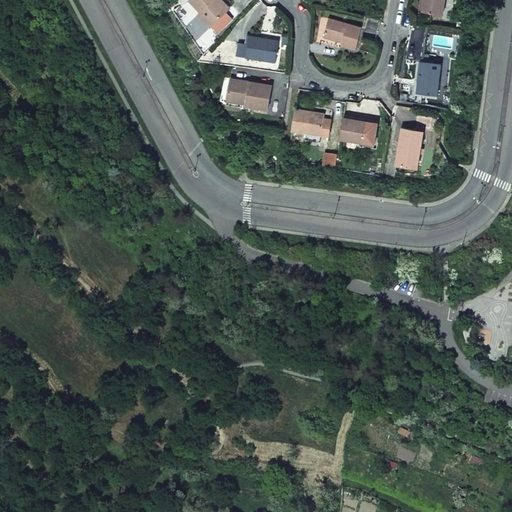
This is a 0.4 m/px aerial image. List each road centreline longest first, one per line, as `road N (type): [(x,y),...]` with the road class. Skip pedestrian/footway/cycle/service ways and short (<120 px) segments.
road 1 (tertiary): [(507,0),(485,174),(455,208),(422,215),(247,191),(212,175)]
road 2 (unclassified): [(194,193),(246,253),(445,317),(454,350),(475,374),(511,389)]
road 3 (tertiary): [(194,193),(242,216),(446,239),(486,216),(511,165)]
road 4 (residential): [(289,0),(308,17),(298,74),(384,90),(398,0)]
road 5 (tertiary): [(87,0),(139,107),(194,193)]
road 6 (tertiary): [(212,175),(114,0)]
